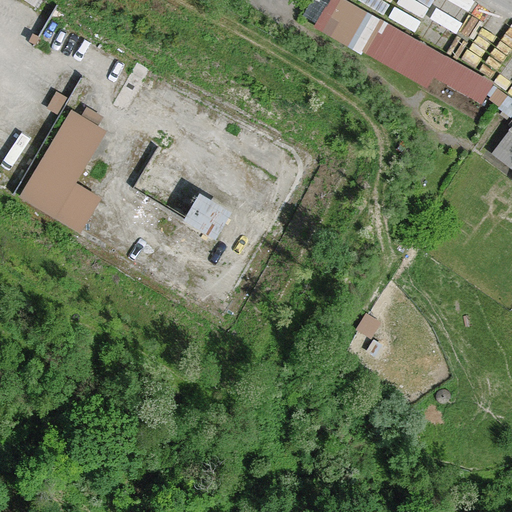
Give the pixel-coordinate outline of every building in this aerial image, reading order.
[(493,82),(345,0),(328,0),(314,27),(427,87),(433,76),(482,103),(493,82)] [(81,118),(70,112),(20,196),(78,231),(97,199),(70,183),(101,131),(94,126),(100,117),(86,109),(81,118)] [(511,128),(494,154),(511,166),(511,128)] [(212,156),(187,140),(174,162),(199,177),(212,156)] [(248,177),(223,162),(210,184),(235,199),(248,177)] [(226,213),(197,196),(183,220),(212,237),(226,213)]
